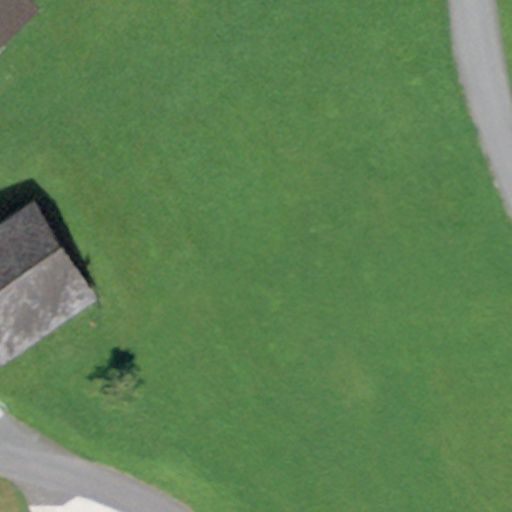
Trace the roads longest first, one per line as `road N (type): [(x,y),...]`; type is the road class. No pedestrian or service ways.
road 1 (unclassified): [(0,456),(164,511)]
road 2 (unclassified): [(511,159),(487,89),(471,0)]
